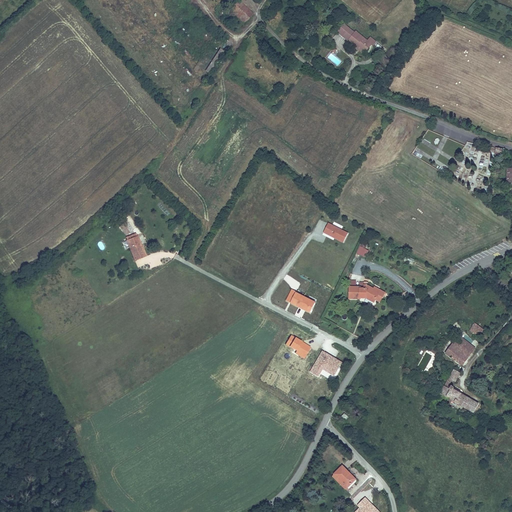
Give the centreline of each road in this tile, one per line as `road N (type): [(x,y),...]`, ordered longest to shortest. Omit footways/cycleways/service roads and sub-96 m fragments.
road 1 (residential): [(511,147),(358,89),(298,58),(261,25)]
road 2 (track): [(191,263),(205,208),(176,170),(224,99),(221,77),(242,32)]
road 3 (tertiary): [(511,249),(453,277),(401,316),(363,354),(324,422)]
